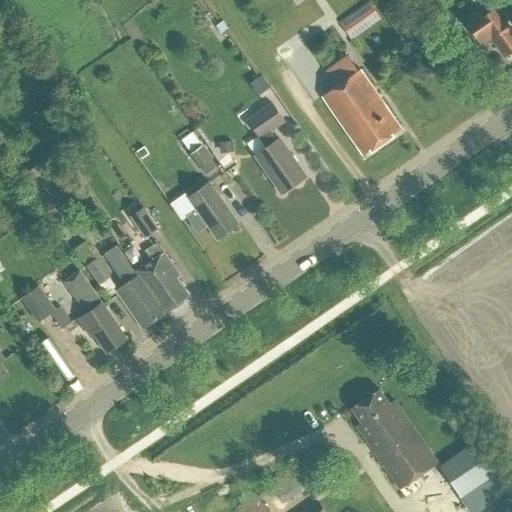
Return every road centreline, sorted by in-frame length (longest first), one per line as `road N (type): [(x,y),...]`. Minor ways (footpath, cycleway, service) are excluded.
road 1 (tertiary): [(0,469),(511,114)]
road 2 (track): [(230,0),(377,207)]
